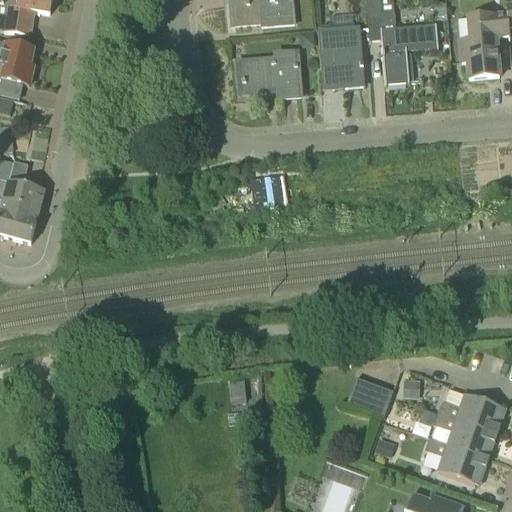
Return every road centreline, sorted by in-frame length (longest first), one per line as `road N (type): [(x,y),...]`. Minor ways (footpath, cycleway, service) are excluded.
road 1 (residential): [(92,511),(42,364),(121,343),(307,327),(511,322)]
road 2 (residential): [(511,126),(240,148),(211,134),(186,104),(170,0)]
road 3 (residential): [(23,268),(44,253),(52,224),(94,0)]
